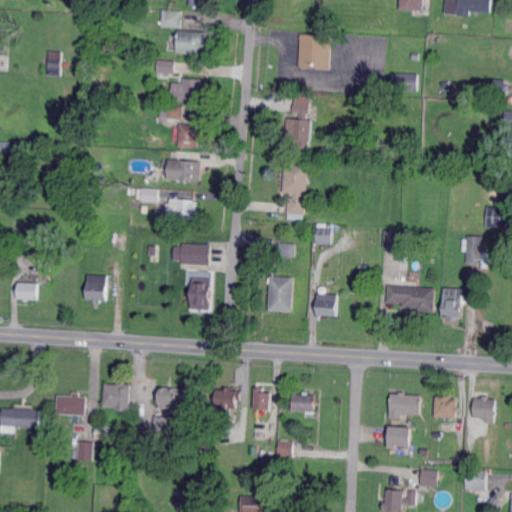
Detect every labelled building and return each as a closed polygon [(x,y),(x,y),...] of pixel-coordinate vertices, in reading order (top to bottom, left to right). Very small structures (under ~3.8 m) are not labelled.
[(425,0),(425,11),(401,10),(401,0),(425,0)] [(492,0),(492,11),(472,10),(471,16),(459,15),(459,17),(453,17),(454,14),(447,14),(447,0),(492,0)] [(183,28),(163,27),(164,9),(184,10),(183,28)] [(4,41),(8,41),(8,51),(0,50),(0,22),(5,23),(4,41)] [(211,46),(207,46),(206,52),(178,50),(180,29),(212,31),(211,46)] [(332,68),(301,67),(302,34),(333,35),(332,68)] [(61,74),(49,74),(50,50),(62,51),(61,74)] [(177,74),(171,73),(171,79),(157,78),(158,65),(150,64),(150,59),(177,61),(177,74)] [(418,89),(394,89),(394,72),(418,73),(418,89)] [(202,101),(184,99),(185,78),(204,80),(202,101)] [(310,115),(308,114),(308,120),(313,120),(311,142),(309,141),(309,149),(299,149),(299,141),(292,141),(292,140),(287,139),(288,119),(293,120),(293,119),(300,119),(300,113),(294,113),(294,104),(295,104),(296,95),(311,96),(310,115)] [(183,119),(161,118),(162,105),(183,106),(183,119)] [(503,124),(511,124),(511,109),(504,109),(503,124)] [(204,140),(200,140),(200,148),(180,147),(182,123),(202,125),(202,127),(205,127),(204,140)] [(8,151),(0,150),(0,141),(9,142),(8,151)] [(200,175),(197,175),(197,181),(180,180),(181,166),(175,165),(175,159),(198,160),(198,169),(200,169),(200,175)] [(376,168),(368,167),(369,160),(376,160),(376,168)] [(307,215),(305,215),(305,220),(289,218),(290,196),(292,196),(292,193),(285,192),(287,164),(311,166),(307,215)] [(106,183),(88,183),(88,175),(106,177),(106,183)] [(96,201),(87,201),(88,186),(97,187),(96,201)] [(160,202),(142,202),(143,199),(138,199),(139,188),(161,189),(160,202)] [(199,214),(195,213),(195,220),(167,218),(168,203),(172,203),(173,198),(196,199),(196,201),(200,201),(199,214)] [(511,216),(511,227),(488,225),(489,205),(511,205),(511,216)] [(333,244),(318,243),(319,226),(334,227),(333,244)] [(408,249),(385,247),(386,229),(409,231),(408,249)] [(483,262),(468,262),(468,250),(464,249),(464,238),(469,238),(469,234),(484,235),(483,262)] [(297,257),(280,256),(281,242),(298,243),(297,257)] [(211,265),(182,263),(182,259),(175,259),(176,247),(183,247),(183,244),(212,245),(211,265)] [(460,286),(452,285),(454,266),(462,267),(460,286)] [(108,301),(102,301),(102,303),(94,302),(94,300),(88,300),(89,274),(110,276),(108,301)] [(296,277),(294,312),(270,311),(272,282),(269,282),(269,276),(272,276),(272,275),(296,277)] [(210,310),(192,309),(194,278),(212,279),(210,310)] [(41,283),(40,300),(31,299),(30,302),(25,302),(25,299),(19,299),(20,283),(41,283)] [(436,313),(419,311),(419,308),(404,307),(405,302),(401,302),(401,304),(389,303),(391,285),(437,288),(436,313)] [(467,304),(463,304),(462,318),(457,318),(457,321),(447,320),(447,318),(443,318),(445,288),(464,290),(463,297),(467,297),(467,304)] [(339,316),(319,315),(320,294),(340,294),(339,316)] [(131,411),(117,410),(117,408),(105,407),(106,384),(119,385),(119,383),(133,384),(131,411)] [(234,390),(243,390),(243,400),(239,399),(239,408),(218,406),(219,389),(225,389),(225,386),(234,387),(234,390)] [(185,398),(178,397),(178,405),(171,405),(171,408),(161,407),(162,399),(156,399),(156,394),(162,395),(162,387),(185,388),(185,398)] [(272,410),(256,409),(257,387),(266,387),(265,392),(273,392),(272,410)] [(82,396),(89,396),(88,415),(82,415),(81,422),(69,422),(70,414),(59,414),(59,395),(74,395),(75,392),(82,392),(82,396)] [(423,415),(404,413),(403,419),(392,418),(393,393),(424,395),(423,415)] [(317,415),(307,414),(308,411),(294,410),(295,394),(318,395),(317,415)] [(453,398),(459,399),(459,407),(461,407),(461,411),(458,411),(458,417),(437,416),(438,396),(446,397),(446,395),(453,396),(453,398)] [(491,398),(499,399),(497,423),(488,423),(488,420),(484,420),(484,418),(475,417),(476,398),(484,398),(484,395),(491,396),(491,398)] [(0,409),(4,410),(5,408),(42,410),(41,428),(17,427),(17,432),(3,432),(4,419),(0,419),(0,409)] [(170,449),(154,448),(156,416),(173,417),(170,449)] [(112,439),(97,438),(98,425),(112,425),(112,439)] [(409,446),(391,445),(391,426),(410,427),(409,446)] [(296,457),(280,457),(280,440),(296,441),(296,457)] [(80,461),(80,442),(96,442),(95,461),(80,461)] [(464,465),(455,465),(455,453),(464,453),(464,465)] [(474,467),(465,466),(466,454),(474,454),(474,467)] [(440,486),(423,485),(424,468),(441,470),(440,486)] [(488,488),(467,487),(467,469),(488,469),(488,488)] [(215,506),(191,506),(191,502),(180,502),(180,494),(182,494),(182,490),(191,490),(191,486),(216,487),(215,506)] [(410,497),(410,490),(419,490),(418,504),(405,504),(405,511),(388,511),(388,509),(386,509),(386,501),(388,502),(389,489),(406,490),(405,497),(410,497)] [(270,511),(242,511),(243,495),(271,496),(270,511)] [(499,507),(493,506),(490,500),(494,496),(500,497),(502,502),(499,507)]
